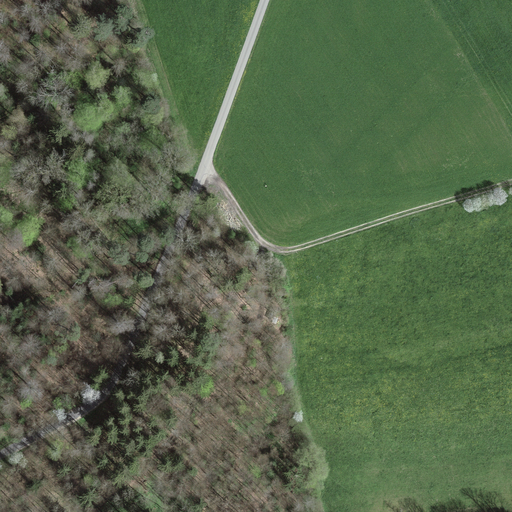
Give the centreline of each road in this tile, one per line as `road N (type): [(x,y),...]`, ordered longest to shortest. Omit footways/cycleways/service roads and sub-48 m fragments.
road 1 (unclassified): [(263,0),(114,378),(73,415),(0,455)]
road 2 (track): [(511,185),(301,248),(277,248),(256,238),(203,164)]
